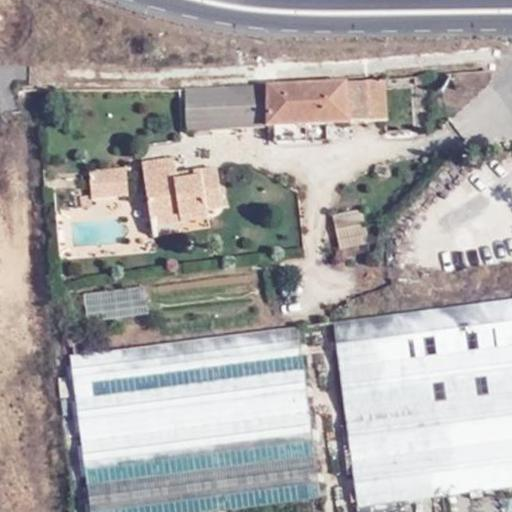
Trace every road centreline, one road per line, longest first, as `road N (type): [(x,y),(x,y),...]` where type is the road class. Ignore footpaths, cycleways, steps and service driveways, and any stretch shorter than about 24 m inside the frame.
road 1 (unknown): [(511,129),(358,161),(324,197),(323,387),(342,511)]
road 2 (unknown): [(511,60),(0,80)]
road 3 (secondary): [(167,0),(274,20),(511,19)]
road 4 (secondary): [(511,3),(248,0)]
